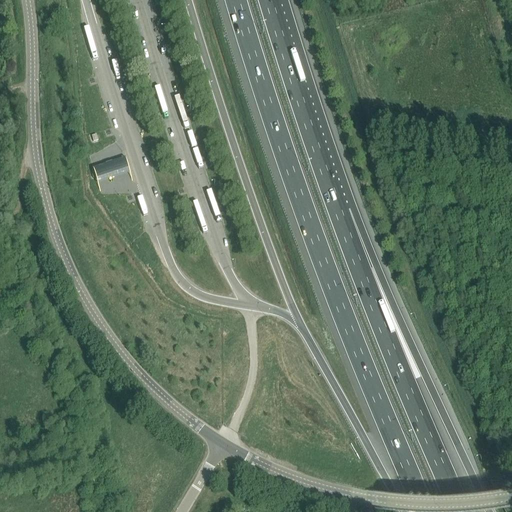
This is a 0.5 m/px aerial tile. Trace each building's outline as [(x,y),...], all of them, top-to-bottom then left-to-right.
[(159,19),(152,21),(157,52),(165,50),(159,19)] [(92,27),(86,28),(91,54),(97,53),(92,27)] [(142,137),(136,139),(144,166),(150,164),(142,137)] [(126,158),(93,169),(98,184),(131,173),(126,158)] [(116,203),(114,199),(104,207),(130,243),(140,236),(120,209),(116,203)]
